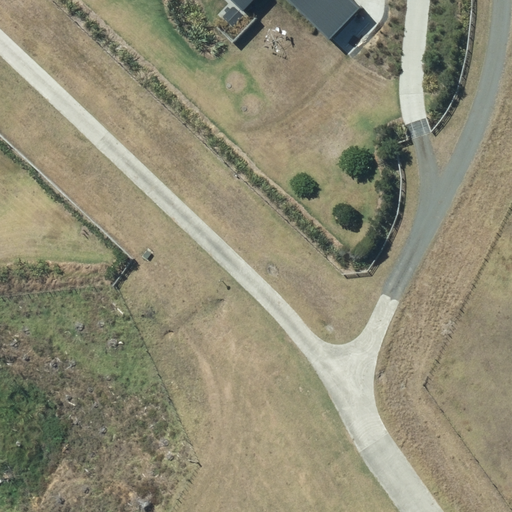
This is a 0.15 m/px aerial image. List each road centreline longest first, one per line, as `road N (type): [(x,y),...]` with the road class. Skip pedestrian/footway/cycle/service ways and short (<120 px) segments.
road 1 (residential): [(401,511),(277,335),(204,257),(0,76)]
road 2 (unknown): [(329,404),(411,310),(511,106)]
